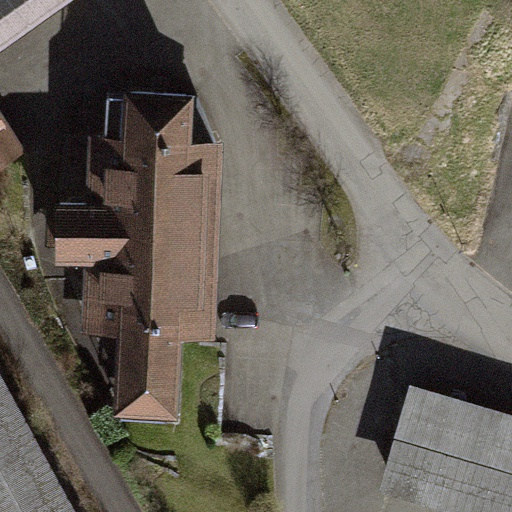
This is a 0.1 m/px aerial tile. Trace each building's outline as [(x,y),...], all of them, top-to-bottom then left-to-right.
[(0,0),(0,31),(46,0),(0,0)] [(124,314),(121,384),(181,386),(183,318),(209,319),(215,142),(198,141),(200,91),(133,89),(132,134),(89,132),(87,192),(70,191),(68,250),(92,251),(90,313),(124,314)] [(0,107),(0,174),(30,156),(0,107)] [(0,511),(95,511),(0,338),(0,511)] [(511,511),(511,420),(427,395),(399,488),(478,511),(511,511)]
